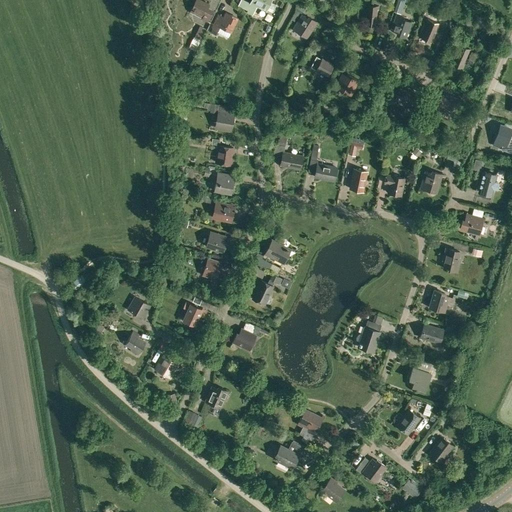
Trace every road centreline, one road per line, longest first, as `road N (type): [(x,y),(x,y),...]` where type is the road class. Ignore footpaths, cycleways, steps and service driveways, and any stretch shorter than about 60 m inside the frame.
road 1 (unclassified): [(168,434),(82,355),(48,283),(0,259)]
road 2 (track): [(28,271),(21,285),(61,511)]
road 3 (unclassified): [(268,511),(168,434)]
